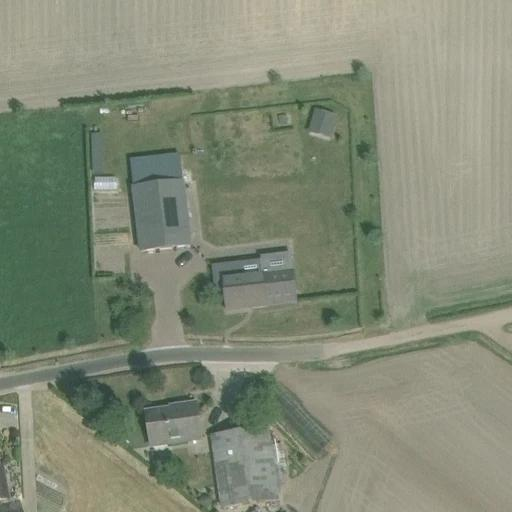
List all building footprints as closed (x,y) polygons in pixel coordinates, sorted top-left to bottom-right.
[(315,111),(311,127),(331,133),(335,117),(315,111)] [(182,184),(135,190),(142,251),(190,246),(182,184)] [(294,300),(291,273),(263,276),(261,263),(214,267),(215,280),(223,280),(224,288),(227,308),(251,305),(252,309),(266,307),(266,304),(294,300)] [(201,440),(199,424),(196,404),(180,407),(181,409),(147,413),(150,433),(152,447),(201,440)] [(278,501),(271,449),(268,429),(213,437),(216,457),(222,509),(278,501)] [(201,498),(197,503),(206,510),(213,501),(208,497),(201,498)]
